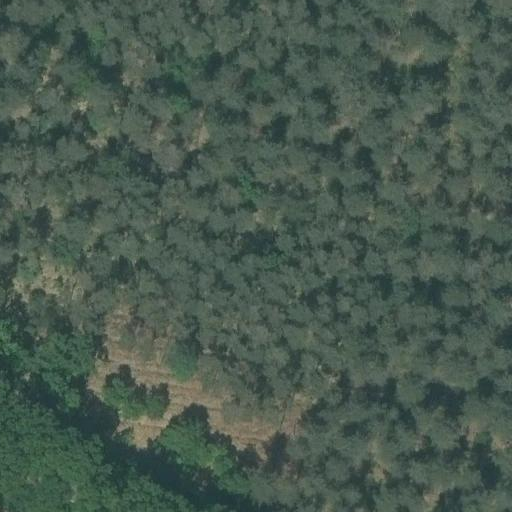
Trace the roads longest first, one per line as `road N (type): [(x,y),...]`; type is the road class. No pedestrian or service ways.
road 1 (track): [(510,511),(511,241)]
road 2 (unclassified): [(114,511),(0,452)]
